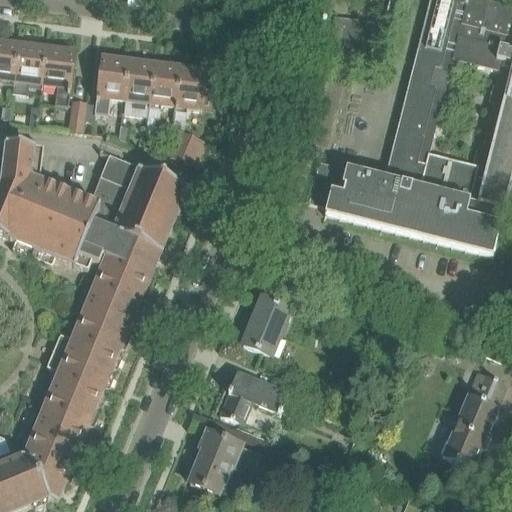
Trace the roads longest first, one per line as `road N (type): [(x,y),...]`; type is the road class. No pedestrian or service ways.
road 1 (residential): [(116,511),(250,181),(273,29)]
road 2 (residential): [(273,29),(37,0)]
